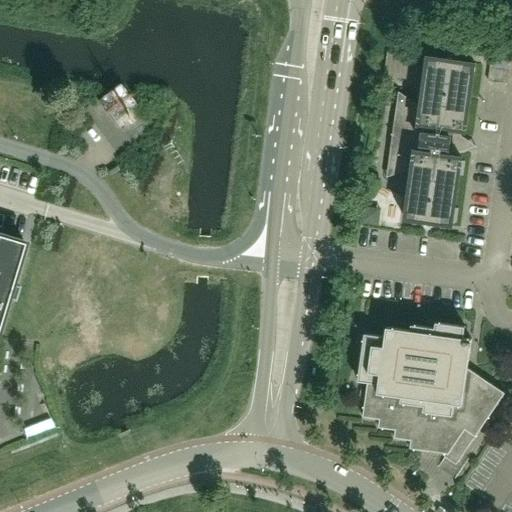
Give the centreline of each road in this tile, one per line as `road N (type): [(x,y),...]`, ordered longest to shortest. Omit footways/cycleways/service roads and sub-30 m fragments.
road 1 (tertiary): [(313,258),(343,0)]
road 2 (tertiary): [(301,0),(272,255)]
road 3 (tertiary): [(53,511),(175,465),(251,454)]
road 4 (tertiary): [(280,457),(313,258)]
road 5 (tertiary): [(272,255),(251,454)]
road 6 (residential): [(494,279),(313,258)]
road 7 (residential): [(494,279),(511,138)]
road 8 (tertiary): [(390,511),(332,476),(280,457)]
